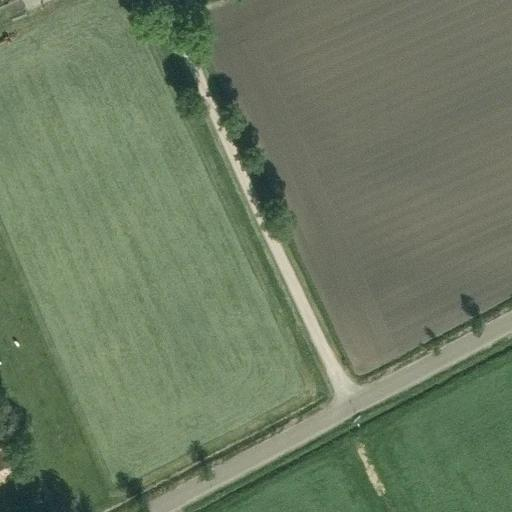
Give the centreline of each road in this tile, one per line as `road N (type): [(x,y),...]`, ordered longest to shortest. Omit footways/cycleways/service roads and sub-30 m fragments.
road 1 (track): [(357,405),(168,0)]
road 2 (unclassified): [(155,511),(511,324)]
